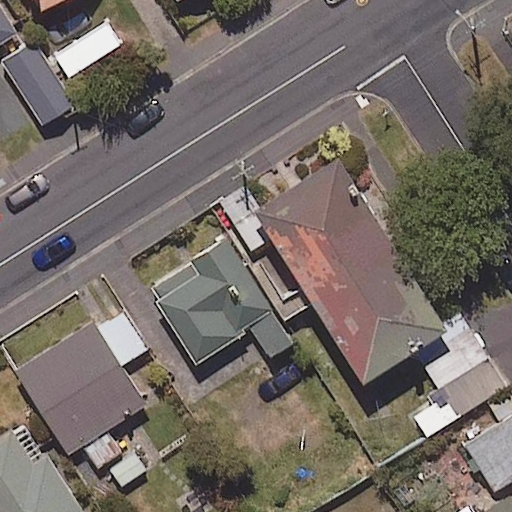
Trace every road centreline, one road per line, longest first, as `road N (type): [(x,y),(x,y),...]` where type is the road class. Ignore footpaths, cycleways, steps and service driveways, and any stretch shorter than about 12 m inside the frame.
road 1 (tertiary): [(383,21),(0,265)]
road 2 (residential): [(511,220),(383,21)]
